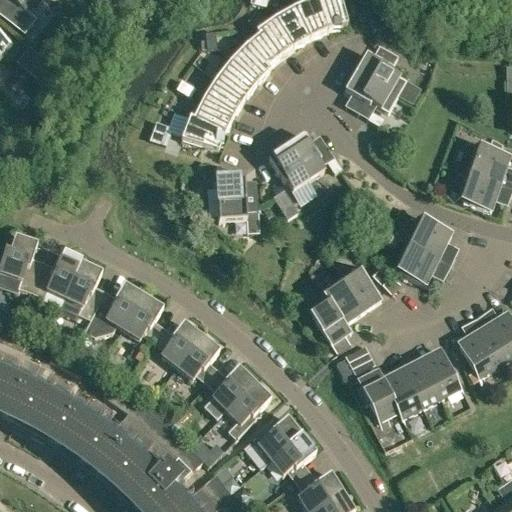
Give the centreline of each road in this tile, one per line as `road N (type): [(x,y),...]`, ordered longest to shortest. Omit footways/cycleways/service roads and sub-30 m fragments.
road 1 (residential): [(376,511),(295,399),(229,338),(110,258),(25,225)]
road 2 (residential): [(504,235),(404,197),(307,102)]
road 3 (residential): [(504,235),(482,276),(451,305),(388,326)]
